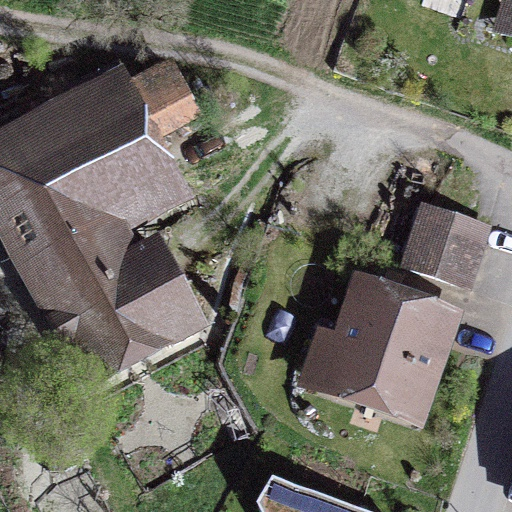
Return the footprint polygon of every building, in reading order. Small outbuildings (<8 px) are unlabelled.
[(100,223),(101,226),(169,188),(147,145),(196,119),(171,74),(0,165),(0,193),(14,221),(35,259),(100,223)] [(466,291),(486,230),(424,210),(404,270),(466,291)] [(100,223),(35,259),(97,372),(162,337),(168,349),(198,333),(152,249),(123,265),(101,226),(100,223)] [(333,386),(412,414),(443,325),(364,298),(333,386)] [(258,511),(352,511),(272,485),(258,510),(258,511)]
